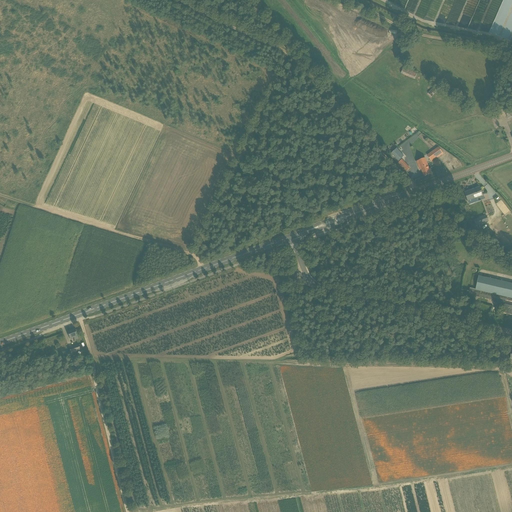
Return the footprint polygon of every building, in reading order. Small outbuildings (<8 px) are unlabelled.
[(417,74),(404,68),(401,73),(414,79),(417,74)] [(438,89),(435,86),(429,94),(432,97),(438,89)] [(438,146),(426,154),(432,162),(443,154),(438,146)] [(397,148),(391,154),(398,162),(404,156),(397,148)] [(424,177),(431,174),(425,158),(416,162),(420,170),(421,170),(424,177)] [(402,159),(398,163),(402,168),(406,164),(402,159)] [(472,190),(465,193),(468,201),(483,196),(480,188),(472,190)] [(487,217),(474,221),(476,226),(489,221),(487,217)] [(497,303),(504,304),(505,300),(511,301),(511,283),(479,276),(476,290),(470,288),(468,295),(488,299),(488,301),(497,303)] [(511,306),(504,304),(502,313),(511,315),(511,306)] [(78,339),(75,329),(67,332),(70,339),(74,337),(74,340),(78,339)] [(80,350),(78,345),(69,348),(71,354),(80,350)]
